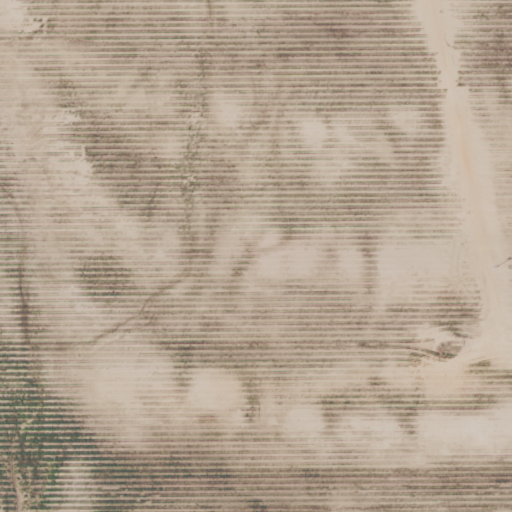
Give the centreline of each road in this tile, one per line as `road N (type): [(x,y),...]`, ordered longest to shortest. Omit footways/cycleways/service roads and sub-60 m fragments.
road 1 (residential): [(0,358),(511,354)]
road 2 (residential): [(441,0),(509,232),(511,268)]
